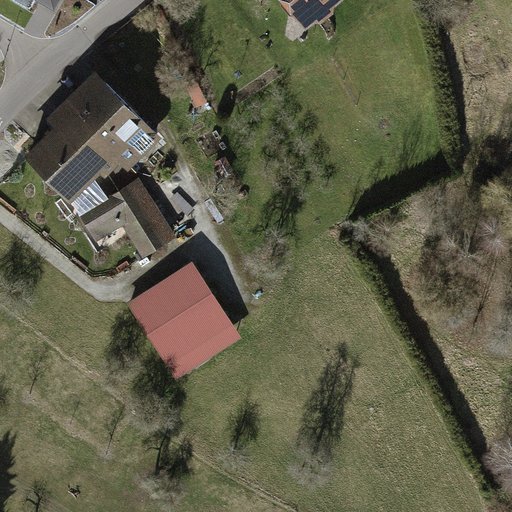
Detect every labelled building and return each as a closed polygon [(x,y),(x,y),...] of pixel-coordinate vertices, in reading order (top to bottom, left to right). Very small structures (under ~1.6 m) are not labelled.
[(294,0),(315,25),(346,0),(294,0)] [(68,116),(108,158),(121,172),(157,138),(97,75),(61,109),(68,116)] [(108,158),(68,116),(28,154),(69,196),(108,158)] [(178,235),(143,179),(87,213),(105,242),(130,226),(147,254),(178,235)] [(193,268),(137,304),(181,372),(237,336),(193,268)]
